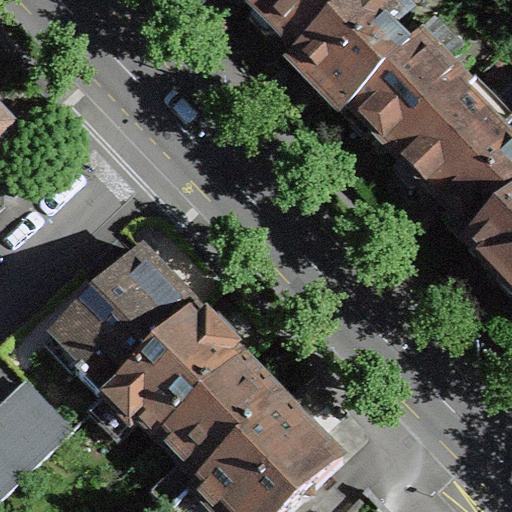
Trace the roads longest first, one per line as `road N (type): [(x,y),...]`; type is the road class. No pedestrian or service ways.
road 1 (primary): [(509,478),(164,120)]
road 2 (residential): [(0,276),(164,120)]
road 3 (primary): [(164,120),(51,0)]
